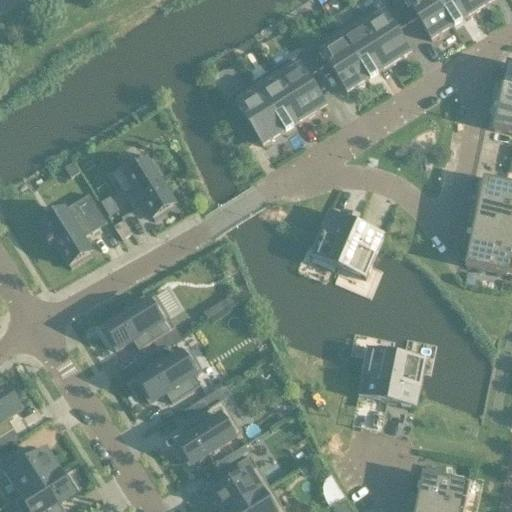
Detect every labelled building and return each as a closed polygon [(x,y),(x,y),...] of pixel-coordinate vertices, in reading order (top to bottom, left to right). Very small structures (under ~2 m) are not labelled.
[(417,20),(404,0),(390,0),(395,7),(407,27),(417,20)] [(450,24),(435,0),(404,0),(417,20),(431,43),(440,38),(454,29),(450,24)] [(477,15),(467,0),(435,0),(450,24),(454,29),(467,21),(477,15)] [(494,0),(467,0),(477,15),(487,9),(496,3),(494,0)] [(408,51),(397,33),(385,13),(380,5),(361,17),(392,68),(403,61),(412,56),(408,51)] [(407,27),(395,7),(385,13),(397,33),(407,27)] [(392,68),(361,17),(337,31),(366,77),(369,82),(382,74),(392,68)] [(366,77),(337,31),(315,45),(320,53),(328,66),(347,96),(356,91),(369,82),(366,77)] [(318,73),(310,60),(305,52),(295,58),(308,79),(318,73)] [(328,66),(320,53),(310,60),(318,73),(328,66)] [(324,104),(308,79),(295,58),(276,70),(308,121),(318,114),(327,109),(324,104)] [(511,67),(506,66),(502,89),(505,90),(511,90),(511,67)] [(308,121),(276,70),(253,84),(282,130),(285,135),(298,127),(308,121)] [(282,130),(253,84),(231,98),(236,107),(248,126),(259,144),(263,149),(272,144),(285,135),(282,130)] [(511,113),(511,90),(505,90),(502,89),(497,111),(500,111),(511,113)] [(248,126),(236,107),(225,114),(237,133),(248,126)] [(511,136),(511,113),(500,111),(497,111),(493,133),(511,136)] [(143,157),(111,177),(134,214),(135,213),(133,209),(141,203),(144,207),(154,224),(177,210),(159,181),(164,178),(153,162),(148,165),(143,157)] [(80,175),(73,165),(65,171),(71,181),(80,175)] [(511,187),(483,182),(478,204),(511,211),(511,187)] [(111,199),(101,205),(109,219),(119,213),(111,199)] [(511,211),(478,204),(474,225),(511,233),(511,211)] [(75,206),(38,230),(49,248),(54,245),(71,272),(93,258),(83,241),(80,237),(89,232),(91,236),(93,235),(75,206)] [(338,272),(357,227),(349,223),(344,221),(330,215),(320,239),(315,251),(311,260),(335,270),(338,272)] [(511,255),(511,233),(474,225),(471,239),(470,246),(511,255)] [(365,230),(357,227),(338,272),(340,272),(365,283),(371,269),(379,250),(384,238),(370,232),(365,230)] [(511,278),(511,255),(470,246),(465,269),(511,278)] [(467,276),(465,286),(474,288),(476,278),(467,276)] [(130,314),(102,332),(116,354),(132,344),(136,341),(142,350),(138,352),(139,354),(153,345),(176,331),(168,318),(180,310),(167,291),(155,299),(147,304),(144,299),(127,309),(130,314)] [(230,311),(240,304),(235,296),(225,302),(230,311)] [(176,331),(153,345),(160,355),(182,341),(176,331)] [(188,351),(135,385),(149,407),(165,396),(169,394),(175,402),(171,405),(172,406),(200,388),(194,378),(202,373),(188,351)] [(387,406),(397,359),(392,357),(368,353),(366,362),(363,376),(361,390),(358,400),(373,403),(379,404),(387,406)] [(404,360),(397,359),(387,406),(396,408),(401,409),(416,412),(416,410),(419,397),(424,376),(426,364),(404,360)] [(0,440),(13,432),(12,431),(9,433),(3,424),(24,411),(10,389),(0,395),(0,440)] [(202,401),(184,413),(191,423),(209,411),(202,401)] [(191,437),(174,447),(188,469),(242,436),(222,404),(209,411),(191,423),(185,427),(185,428),(190,426),(195,434),(191,437)] [(13,432),(0,440),(0,454),(20,442),(13,432)] [(243,449),(225,460),(229,465),(246,454),(243,449)] [(25,452),(2,467),(21,499),(63,473),(49,452),(28,465),(23,456),(26,453),(25,452)] [(224,489),(207,500),(214,511),(234,511),(270,490),(250,459),(218,479),(219,481),(223,478),(228,487),(224,489)] [(21,499),(13,504),(18,511),(58,511),(55,507),(59,504),(76,494),(63,473),(21,499)] [(419,493),(418,500),(421,501),(465,510),(470,488),(464,486),(422,478),(419,493)] [(331,506),(345,499),(335,479),(321,486),(331,506)] [(283,511),(270,490),(234,511),(283,511)] [(465,511),(465,510),(421,501),(418,500),(416,508),(415,511),(465,511)] [(345,501),(333,508),(335,511),(348,511),(351,510),(345,501)]
